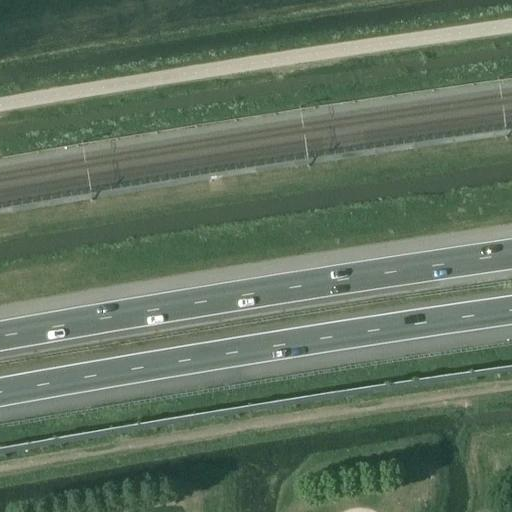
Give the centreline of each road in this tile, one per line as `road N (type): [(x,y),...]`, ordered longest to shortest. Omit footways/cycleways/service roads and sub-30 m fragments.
road 1 (motorway): [(0,394),(511,312)]
road 2 (motorway): [(511,257),(0,337)]
